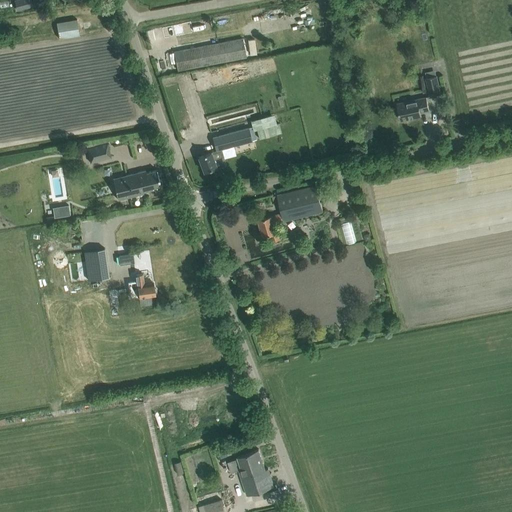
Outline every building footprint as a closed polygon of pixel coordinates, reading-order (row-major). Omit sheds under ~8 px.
[(76,19),(56,23),(58,39),(79,35),(76,19)] [(181,23),(173,25),(175,35),(183,34),(181,23)] [(246,57),(243,38),(174,51),(177,70),(246,57)] [(437,76),(426,78),(430,97),(441,95),(437,76)] [(414,114),(420,113),(429,111),(426,97),(417,99),(417,100),(397,105),(400,120),(415,117),(414,114)] [(279,123),(267,126),(270,136),(281,133),(279,123)] [(262,127),(257,129),(259,139),(265,137),(262,127)] [(211,153),(211,152),(205,154),(203,154),(203,155),(198,157),(203,171),(209,169),(210,171),(224,166),(221,158),(222,158),(220,149),(251,141),(248,128),(213,137),(216,150),(217,150),(217,151),(211,153)] [(86,148),(90,163),(106,158),(105,151),(109,150),(107,143),(86,148)] [(59,160),(50,161),(53,179),(62,178),(59,160)] [(145,170),(112,178),(118,200),(143,193),(143,191),(161,186),(157,170),(146,172),(145,170)] [(263,236),(270,234),(272,241),(281,238),(279,231),(277,232),(274,223),(323,211),(317,185),(277,195),(281,213),(258,220),(263,236)] [(105,248),(83,252),(88,280),(109,276),(105,248)] [(132,253),(119,255),(120,263),(133,262),(132,253)] [(136,281),(128,282),(131,297),(139,296),(139,297),(140,305),(141,305),(142,306),(147,306),(148,304),(152,303),(151,295),(155,295),(155,293),(156,292),(156,289),(154,288),(153,283),(144,284),(142,273),(135,274),(136,281)] [(238,458),(228,462),(231,472),(242,469),(243,472),(246,479),(243,480),(248,495),(274,486),(268,468),(265,469),(258,449),(237,456),(238,458)] [(224,511),(221,500),(199,506),(200,511),(224,511)]
